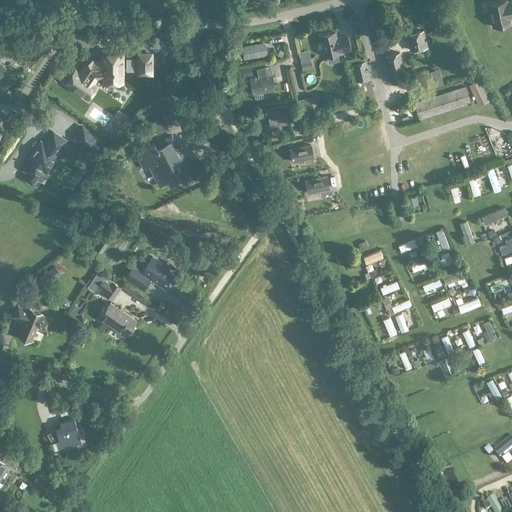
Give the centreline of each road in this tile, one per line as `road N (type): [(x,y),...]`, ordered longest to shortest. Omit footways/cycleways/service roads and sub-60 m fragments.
road 1 (track): [(278,207),(66,511)]
road 2 (track): [(436,511),(278,207)]
road 3 (track): [(296,124),(299,133),(318,130),(326,168),(397,142),(394,191),(403,220)]
road 4 (track): [(278,207),(193,50),(188,23)]
road 5 (unclassified): [(228,24),(70,21)]
road 6 (track): [(444,222),(511,348)]
road 7 (residential): [(139,401),(8,364)]
road 8 (unclassified): [(228,24),(355,0)]
road 9 (track): [(403,220),(385,237),(430,331)]
road 10 (residential): [(0,126),(70,21)]
road 11 (track): [(403,220),(444,222),(507,197),(511,206)]
